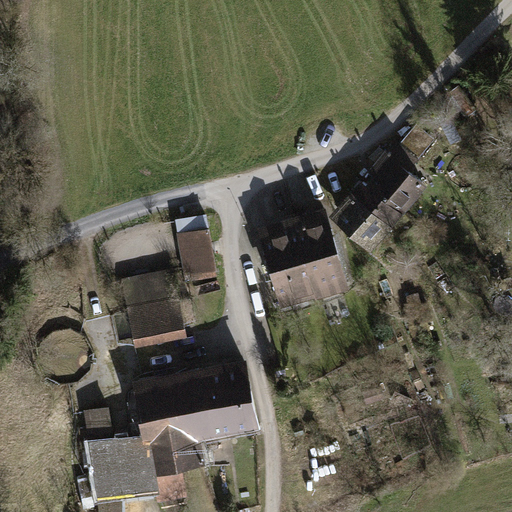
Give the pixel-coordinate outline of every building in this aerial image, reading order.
[(436,172),(396,137),(330,212),(370,247),(436,172)] [(327,204),(257,224),(281,306),(351,286),(327,204)] [(210,215),(178,221),(188,278),(220,273),(210,215)] [(174,267),(122,278),(136,344),(188,333),(174,267)] [(115,315),(93,319),(98,343),(119,339),(115,315)] [(248,356),(134,377),(144,431),(115,436),(110,405),(82,410),(100,511),(124,511),(122,496),(161,489),(163,502),(188,497),(182,467),(208,462),(203,435),(261,424),(248,356)]
